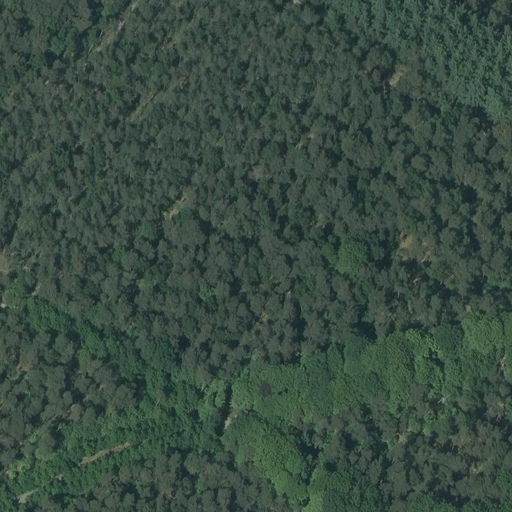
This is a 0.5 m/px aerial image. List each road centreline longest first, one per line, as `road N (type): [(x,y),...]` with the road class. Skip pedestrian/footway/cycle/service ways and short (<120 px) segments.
road 1 (unclassified): [(0,509),(104,462),(239,419),(511,361)]
road 2 (track): [(400,76),(0,321)]
road 3 (track): [(0,19),(81,65),(135,0)]
road 4 (track): [(511,140),(363,53)]
